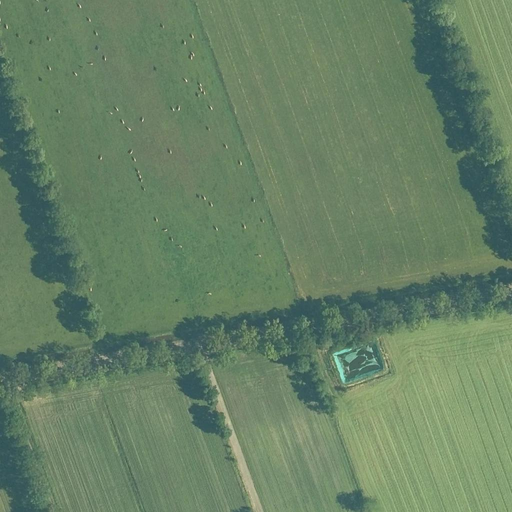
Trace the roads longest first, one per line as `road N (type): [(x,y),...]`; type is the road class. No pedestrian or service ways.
road 1 (residential): [(0,382),(511,293)]
road 2 (track): [(51,511),(3,382)]
